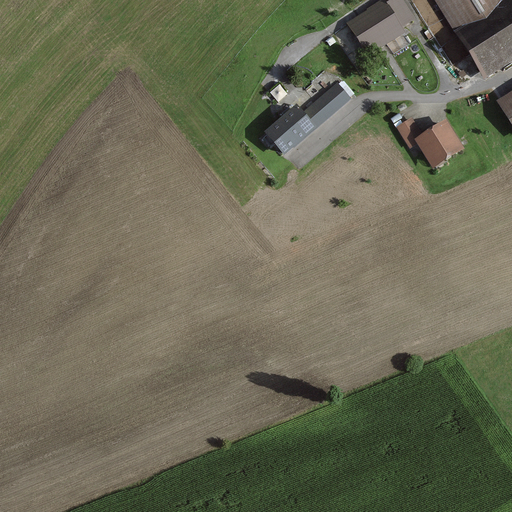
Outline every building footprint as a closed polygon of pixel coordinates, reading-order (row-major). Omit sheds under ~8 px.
[(382,4),(345,27),(365,59),(414,28),(396,0),(394,0),(384,7),(382,4)] [(511,0),(435,0),(456,33),(441,42),(455,65),(468,57),(482,80),(511,61),(511,0)] [(297,105),(265,133),(285,156),(317,128),(351,99),(337,83),(303,113),(297,105)] [(279,103),(288,95),(281,85),(271,93),(279,103)] [(511,92),(498,101),(511,123),(511,92)] [(422,134),(412,119),(398,129),(411,149),(417,145),(432,169),(464,149),(446,122),(436,128),(435,126),(422,134)]
